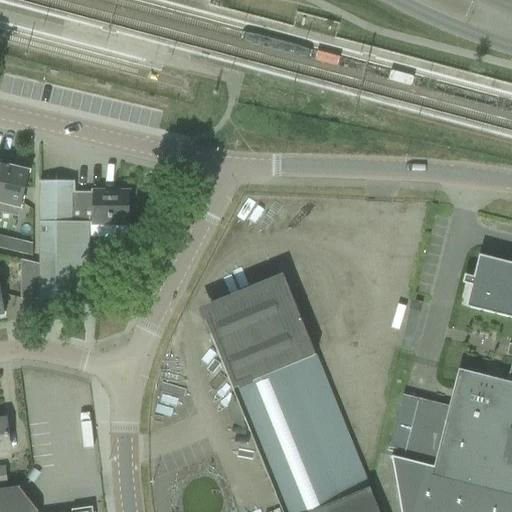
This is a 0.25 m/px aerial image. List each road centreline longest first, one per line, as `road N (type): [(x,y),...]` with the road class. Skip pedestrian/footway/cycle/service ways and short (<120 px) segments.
road 1 (unclassified): [(511,183),(225,162)]
road 2 (unclassified): [(131,383),(225,162)]
road 3 (residential): [(225,162),(0,113)]
road 4 (residential): [(131,383),(46,352),(0,356)]
road 5 (unclassified): [(130,511),(131,383)]
